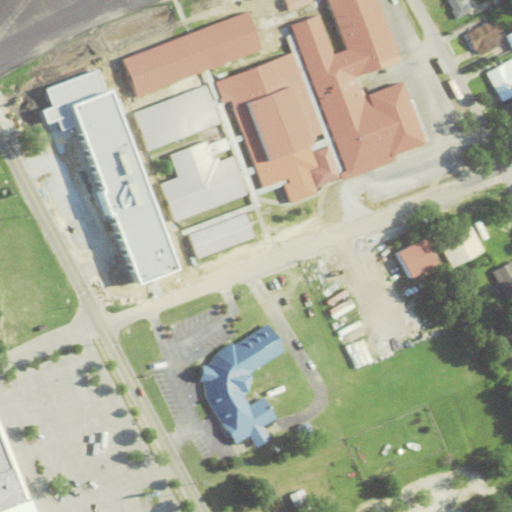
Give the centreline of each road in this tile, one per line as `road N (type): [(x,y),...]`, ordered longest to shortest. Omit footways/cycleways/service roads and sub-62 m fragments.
road 1 (tertiary): [(100,327),(511,172)]
road 2 (secondary): [(200,511),(0,130)]
road 3 (residential): [(511,176),(413,0)]
